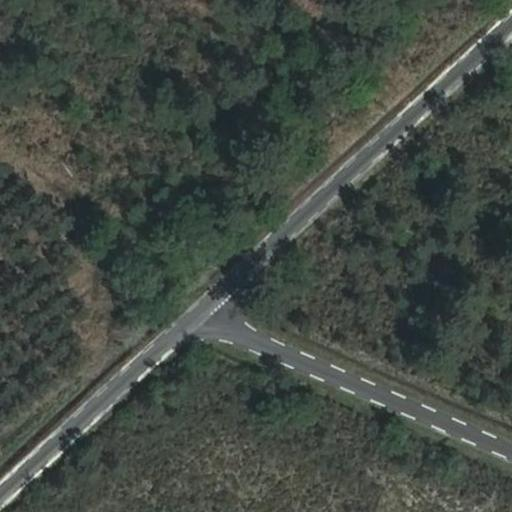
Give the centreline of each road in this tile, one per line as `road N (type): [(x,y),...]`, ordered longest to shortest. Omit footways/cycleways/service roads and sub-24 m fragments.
road 1 (tertiary): [(511,34),(207,317)]
road 2 (tertiary): [(511,449),(207,317)]
road 3 (tertiary): [(207,317),(0,502)]
